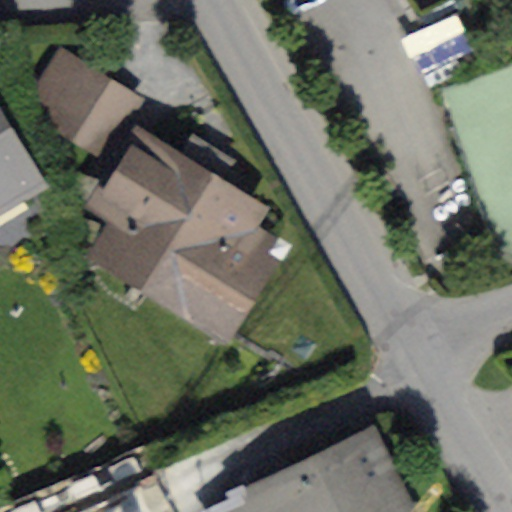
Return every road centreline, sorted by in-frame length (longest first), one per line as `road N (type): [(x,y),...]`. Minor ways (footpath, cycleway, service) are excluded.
road 1 (residential): [(208,0),(407,354)]
road 2 (residential): [(407,354),(511,506)]
